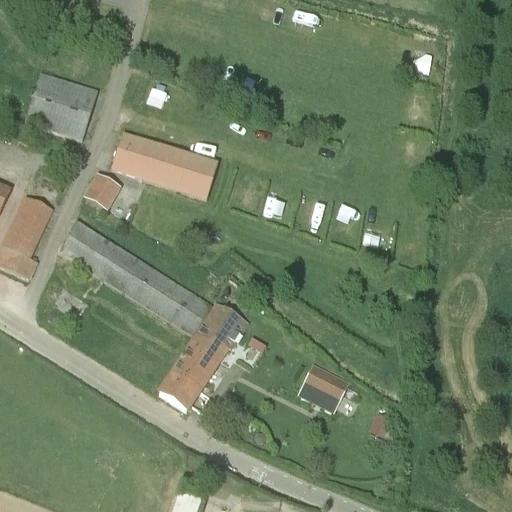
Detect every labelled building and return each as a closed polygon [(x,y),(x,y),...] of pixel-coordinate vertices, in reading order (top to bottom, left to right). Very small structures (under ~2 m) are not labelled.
[(215,0),(214,13),(232,16),(234,0),(215,0)] [(80,9),(76,23),(103,31),(107,17),(80,9)] [(383,46),(386,35),(358,29),(354,48),(370,51),(371,44),(383,46)] [(58,79),(73,77),(71,64),(56,66),(58,79)] [(97,95),(39,77),(24,127),(81,145),(97,95)] [(122,137),(110,174),(206,204),(217,167),(122,137)] [(120,192),(95,178),(82,202),(106,216),(120,192)] [(0,215),(10,194),(0,189),(0,215)] [(0,271),(28,284),(37,266),(27,262),(52,212),(25,200),(0,253),(0,271)] [(193,340),(212,310),(75,225),(56,256),(193,340)] [(171,377),(158,398),(185,416),(199,395),(215,371),(217,368),(226,352),(229,353),(246,325),(216,307),(186,354),(171,377)] [(297,401),(332,418),(347,386),(313,368),(297,401)] [(377,418),(368,437),(383,443),(392,424),(377,418)] [(252,442),(255,448),(262,448),(265,443),(262,437),(256,437),(252,442)] [(200,511),(203,504),(179,497),(174,511),(200,511)]
